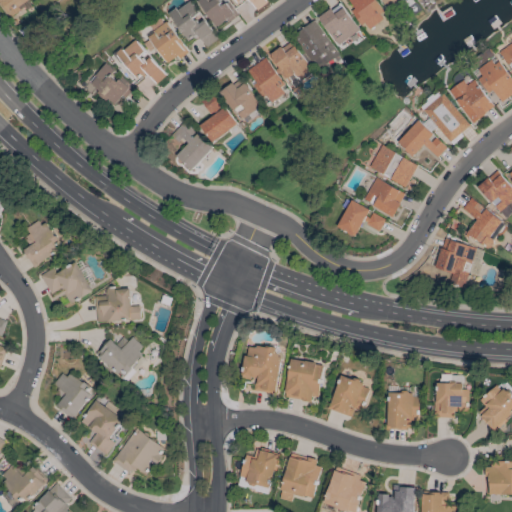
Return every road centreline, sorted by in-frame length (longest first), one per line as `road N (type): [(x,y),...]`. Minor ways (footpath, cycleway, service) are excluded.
road 1 (residential): [(0,39),(87,128),(170,188),(231,202),(351,269),(403,254),(452,177),(511,124)]
road 2 (residential): [(205,511),(203,363),(258,215)]
road 3 (tertiary): [(234,274),(366,318),(511,337)]
road 4 (tertiary): [(0,127),(74,193),(154,247),(204,273),(234,274)]
road 5 (tertiary): [(234,274),(215,252),(83,169),(17,108)]
road 6 (residential): [(204,422),(288,423),(370,450),(446,455)]
road 7 (residential): [(124,156),(187,85),(301,0)]
road 8 (residential): [(165,511),(103,493),(0,405)]
road 9 (residential): [(13,409),(31,363),(33,324),(17,283),(0,266)]
